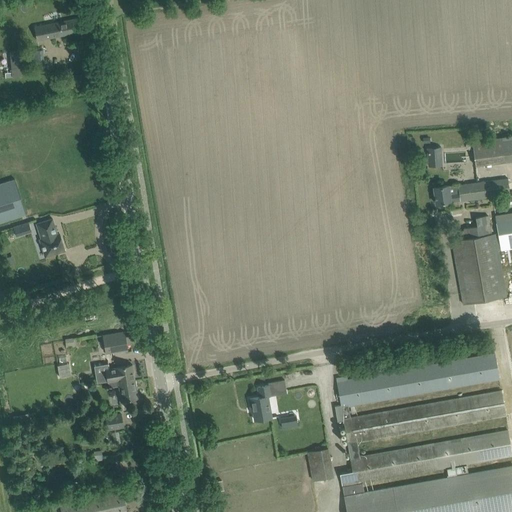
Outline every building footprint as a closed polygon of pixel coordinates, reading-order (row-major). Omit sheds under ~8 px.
[(69,34),(74,33),(84,31),(81,17),(71,19),(34,26),(37,40),(69,34)] [(35,71),(45,70),(43,49),(33,51),(35,71)] [(22,76),(20,50),(10,51),(12,71),(4,72),(5,77),(12,76),(12,77),(22,76)] [(475,166),(511,161),(511,136),(472,141),(475,166)] [(429,167),(439,166),(439,156),(428,157),(429,167)] [(16,177),(0,182),(0,220),(27,212),(16,177)] [(461,201),(510,194),(508,178),(458,184),(449,185),(434,187),(436,204),(452,202),(452,201),(461,200),(461,201)] [(511,248),(511,212),(496,215),(498,233),(491,234),(488,215),(476,218),(477,226),(464,228),(466,238),(452,241),(463,304),(507,296),(499,250),(511,248)] [(53,218),(37,223),(41,238),(40,239),(45,256),(65,250),(59,233),(57,233),(53,218)] [(28,222),(13,227),(16,236),(31,231),(28,222)] [(106,353),(128,349),(125,331),(103,335),(106,353)] [(73,337),(65,339),(66,348),(75,346),(73,337)] [(506,415),(502,390),(351,417),(349,405),(499,378),(497,363),(495,353),(343,380),(342,376),(337,378),(348,443),(353,470),(340,473),(346,511),(511,511),(511,465),(468,473),(467,464),(511,456),(511,450),(508,429),(360,455),(357,442),(506,415)] [(69,363),(59,364),(61,376),(71,374),(69,363)] [(119,382),(135,380),(132,364),(106,369),(108,381),(118,379),(119,382)] [(138,397),(135,380),(119,382),(118,379),(108,381),(109,387),(119,386),(122,400),(138,397)] [(268,394),(271,394),(270,385),(258,387),(259,397),(250,398),(251,407),(253,407),(255,420),(272,417),(268,394)] [(341,404),(335,406),(337,421),(344,420),(341,404)] [(109,427),(109,429),(124,427),(121,412),(107,415),(108,419),(96,421),(98,429),(109,427)] [(122,443),(119,431),(112,433),(115,444),(122,443)] [(314,479),(334,475),(329,448),(309,451),(314,479)] [(102,464),(129,459),(127,452),(108,456),(107,451),(103,452),(102,449),(95,450),(96,458),(101,457),(102,464)] [(127,511),(123,492),(62,506),(63,511),(127,511)]
